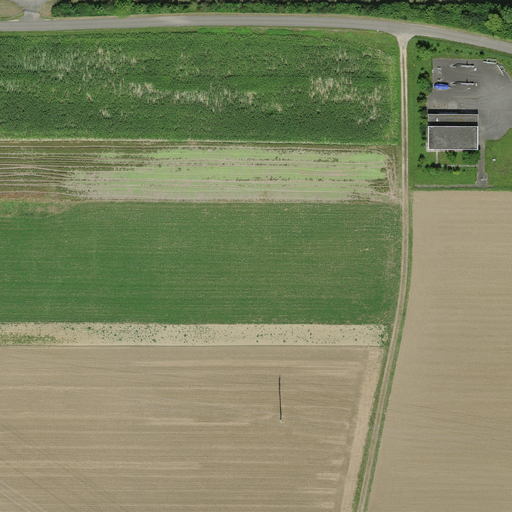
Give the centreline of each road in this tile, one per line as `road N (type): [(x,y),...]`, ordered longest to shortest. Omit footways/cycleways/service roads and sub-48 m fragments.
road 1 (unclassified): [(0,25),(242,20),(402,27),(511,49)]
road 2 (track): [(402,27),(403,284),(360,511)]
